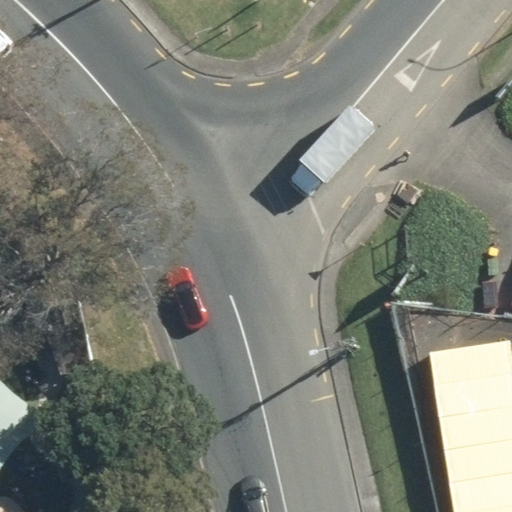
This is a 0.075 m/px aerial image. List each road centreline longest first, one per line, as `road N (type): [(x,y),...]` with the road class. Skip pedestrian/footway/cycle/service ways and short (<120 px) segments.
road 1 (unclassified): [(441,0),(220,271)]
road 2 (secondary): [(220,271),(172,172),(125,108),(11,0)]
road 3 (secondary): [(287,511),(262,395),(220,271)]
